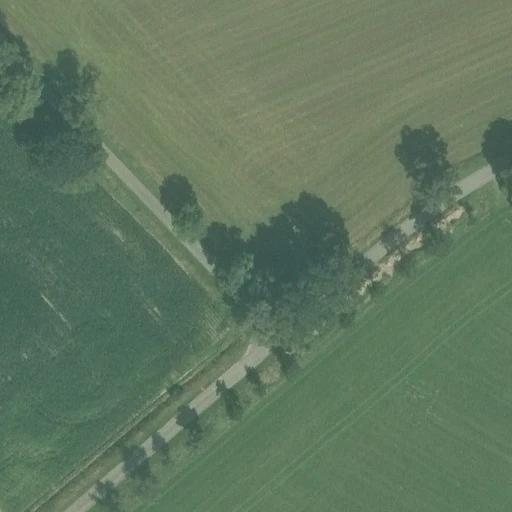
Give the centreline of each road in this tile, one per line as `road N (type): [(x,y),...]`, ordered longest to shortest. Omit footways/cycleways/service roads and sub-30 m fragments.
road 1 (unclassified): [(277,333),(0,42)]
road 2 (unclassified): [(277,333),(459,186),(511,158)]
road 3 (unclassified): [(69,511),(277,333)]
